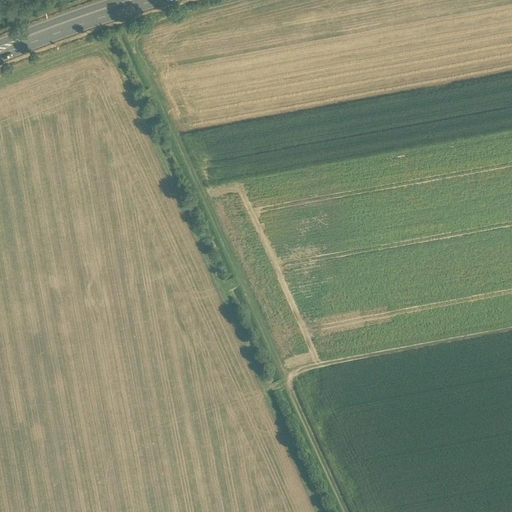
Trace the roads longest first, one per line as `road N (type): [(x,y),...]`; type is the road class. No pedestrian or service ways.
road 1 (track): [(320,511),(110,43),(0,83)]
road 2 (track): [(291,390),(135,33)]
road 3 (track): [(346,511),(291,390),(294,375),(511,329)]
road 4 (trunk): [(144,0),(0,50)]
